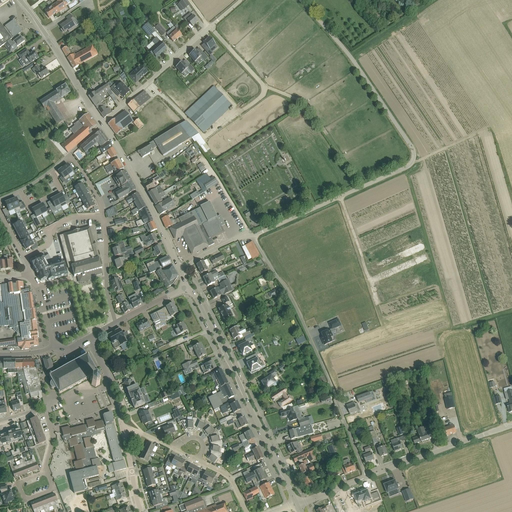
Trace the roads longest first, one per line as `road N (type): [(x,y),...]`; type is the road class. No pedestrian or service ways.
road 1 (residential): [(252,237),(410,164),(414,155),(350,55),(301,0)]
road 2 (residential): [(365,477),(290,295),(252,237)]
road 3 (secondary): [(296,504),(184,288)]
road 4 (unclassified): [(102,123),(241,0)]
road 5 (secondary): [(180,270),(102,123)]
road 6 (tertiary): [(365,477),(511,424)]
road 7 (track): [(511,252),(432,282),(419,270),(373,290)]
road 8 (secondary): [(102,123),(19,0)]
